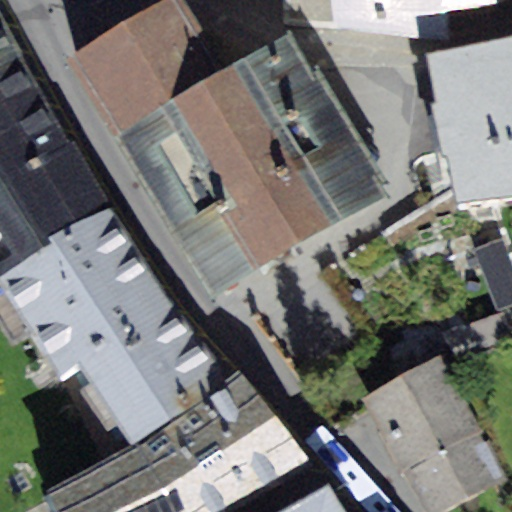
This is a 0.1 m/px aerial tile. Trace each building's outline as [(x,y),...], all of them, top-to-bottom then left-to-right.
[(166,0),(67,59),(114,136),(204,82),(227,69),(185,0),(166,0)] [(334,0),(334,20),(452,30),(452,11),(498,5),(496,0),(334,0)] [(0,13),(0,65),(23,55),(0,13)] [(227,69),(204,82),(302,245),(388,194),(290,31),(227,69)] [(511,46),(431,55),(460,202),(511,195),(511,46)] [(115,207),(23,55),(0,65),(0,283),(2,282),(115,207)] [(212,299),(302,245),(204,82),(114,136),(212,299)] [(83,368),(130,443),(230,377),(115,207),(2,282),(64,381),(83,368)] [(445,511),(509,478),(442,355),(353,402),(412,511),(445,511)] [(240,369),(230,377),(130,443),(49,492),(57,511),(236,511),(315,464),(240,369)] [(345,511),(330,484),(279,511),(345,511)]
